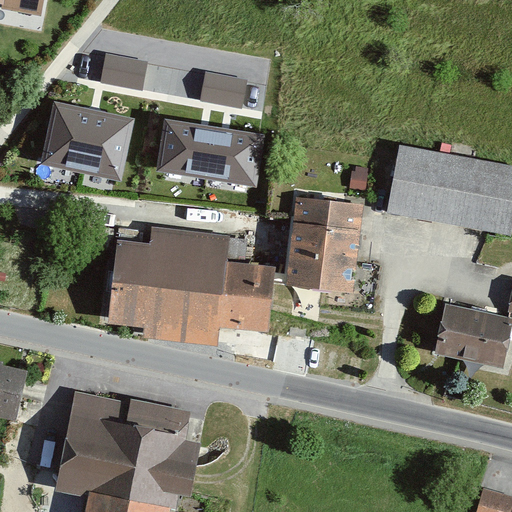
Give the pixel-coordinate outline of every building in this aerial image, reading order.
[(33,0),(0,0),(0,18),(30,24),(33,0)] [(248,79),(92,53),(84,102),(240,127),(248,79)] [(123,123),(42,108),(31,173),(111,188),(123,123)] [(251,144),(155,130),(148,177),(244,190),(251,144)] [(511,219),(511,166),(398,149),(387,218),(509,236),(511,219)] [(372,160),(356,159),(354,180),(370,181),(372,160)] [(359,204),(289,197),(281,285),(350,292),(359,204)] [(139,247),(104,244),(98,326),(135,329),(134,338),(210,343),(211,328),(262,331),(267,266),(210,261),(212,233),(140,227),(139,247)] [(511,310),(511,277),(509,277),(503,309),(511,310)] [(435,315),(428,350),(490,362),(497,327),(435,315)] [(19,367),(0,362),(0,419),(7,421),(19,367)] [(134,403),(76,392),(58,491),(92,498),(167,511),(173,511),(176,498),(193,501),(205,440),(188,437),(193,410),(135,399),(134,403)] [(506,511),(510,500),(481,492),(475,511),(506,511)] [(167,511),(92,498),(89,511),(167,511)]
